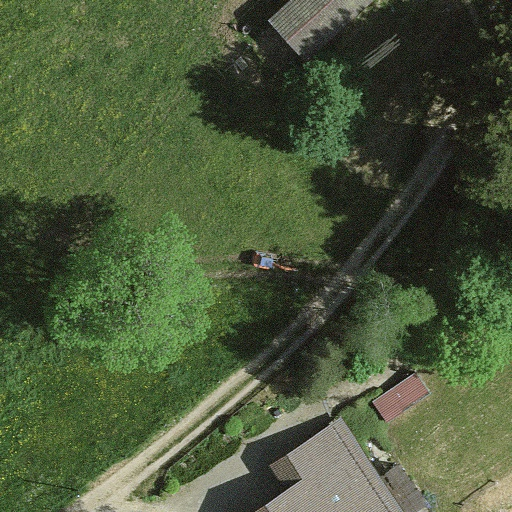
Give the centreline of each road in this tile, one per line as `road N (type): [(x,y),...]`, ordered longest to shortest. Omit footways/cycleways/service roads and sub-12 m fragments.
road 1 (track): [(92,511),(194,437),(329,265)]
road 2 (track): [(0,217),(329,265)]
road 3 (track): [(329,265),(511,30)]
